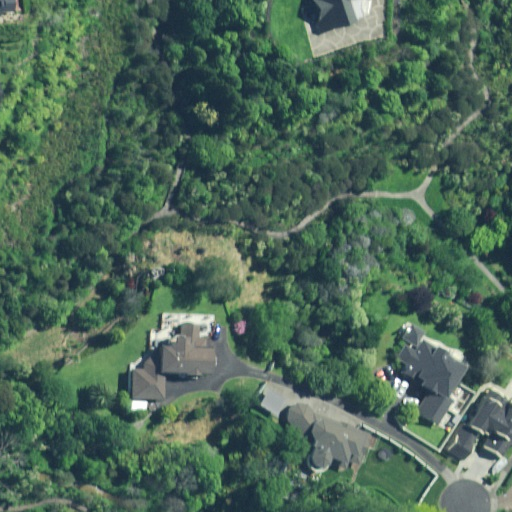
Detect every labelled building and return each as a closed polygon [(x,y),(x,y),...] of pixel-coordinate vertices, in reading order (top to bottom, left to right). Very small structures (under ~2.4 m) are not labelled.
[(296,0),(301,19),(303,18),(308,33),(347,23),(346,20),(361,16),(360,0),(296,0)] [(119,399),(123,399),(123,410),(139,411),(140,400),(156,402),(158,374),(171,374),(171,379),(190,380),(191,375),(199,375),(200,349),(198,349),(198,337),(190,337),(191,324),(171,323),(170,335),(161,335),(160,344),(148,343),(147,369),(121,367),(119,399)] [(398,342),(388,359),(398,364),(393,372),(398,375),(396,379),(421,394),(409,415),(434,429),(447,407),(439,402),(459,366),(413,340),(417,333),(403,326),(394,341),(398,342)] [(440,451),(458,463),(470,445),(495,461),(511,435),(511,404),(498,396),(491,407),(476,397),(440,451)] [(347,462),(355,465),(367,434),(308,412),(301,403),(290,402),(281,409),(281,421),(295,441),(292,448),(302,451),(300,457),(304,465),(312,468),(320,464),(322,458),(338,463),(341,453),(349,456),(347,462)]
